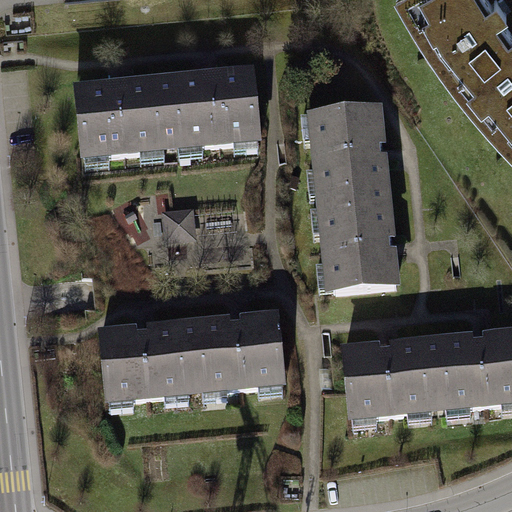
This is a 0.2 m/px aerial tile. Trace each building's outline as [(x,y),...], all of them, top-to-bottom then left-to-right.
[(473,101),(511,69),(511,33),(500,18),(505,14),(496,1),(490,4),(487,0),(402,0),(418,26),(426,20),(433,33),(424,40),(443,69),(452,62),(461,73),(456,78),(473,101)] [(511,69),(473,101),(493,125),(500,119),(509,130),(501,138),(511,150),(511,69)] [(253,79),(164,88),(171,158),(260,149),(253,79)] [(164,88),(75,97),(83,167),(171,158),(164,88)] [(388,205),(379,117),(308,124),(318,213),(388,205)] [(398,294),(388,205),(318,213),(327,302),(398,294)] [(162,216),(165,248),(197,245),(194,213),(162,216)] [(283,322),(194,331),(201,401),(290,392),(283,322)] [(194,331),(105,340),(112,411),(201,401),(194,331)] [(511,341),(432,350),(439,420),(511,412),(511,341)] [(432,350),(343,359),(350,429),(439,420),(432,350)]
